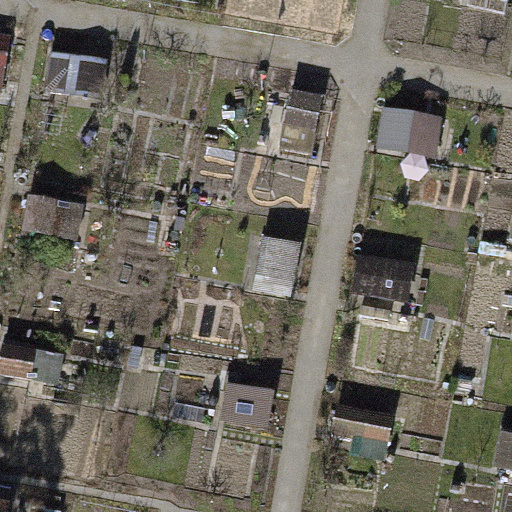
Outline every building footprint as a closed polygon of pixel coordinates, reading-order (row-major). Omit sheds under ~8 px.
[(13,41),(0,39),(0,99),(4,100),(13,41)] [(108,67),(51,58),(45,96),(102,105),(108,67)] [(323,102),(290,96),(287,114),(280,155),(313,160),(323,102)] [(390,115),(384,115),(378,147),(377,156),(412,162),(437,166),(443,124),(390,115)] [(182,165),(164,162),(160,187),(178,190),(182,165)] [(85,212),(28,202),(22,239),(78,248),(85,212)] [(302,253),(262,245),(252,298),(259,299),(291,306),(302,253)] [(416,271),(360,261),(353,300),(409,310),(416,271)] [(41,358),(2,352),(0,365),(0,383),(40,390),(60,393),(65,362),(41,358)] [(276,399),(229,390),(222,425),(269,435),(276,399)] [(396,421),(338,411),(334,434),(333,440),(354,444),(350,463),(380,468),(388,469),(391,450),(396,421)] [(511,440),(500,438),(494,471),(494,474),(511,477),(511,440)] [(8,511),(12,492),(0,489),(0,511),(8,511)]
